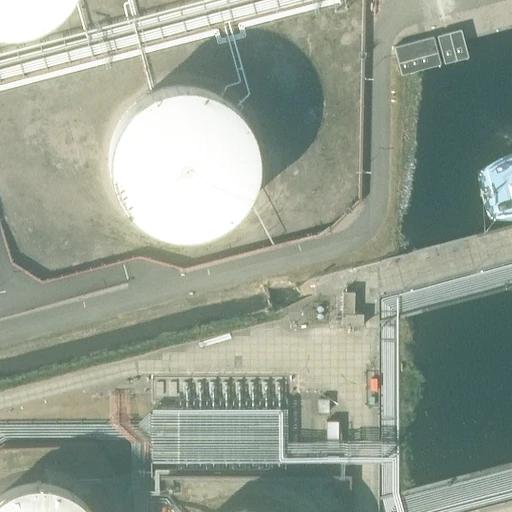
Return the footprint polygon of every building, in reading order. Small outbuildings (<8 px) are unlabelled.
[(68,0),(0,0),(0,32),(3,32),(10,33),(18,32),(25,31),(29,29),(36,27),(41,25),(43,24),(45,22),(49,20),(51,18),(55,15),(58,12),(62,9),(63,7),(67,3),(68,1),(68,0)] [(353,36),(299,22),(265,23),(258,53),(258,64),(279,69),(281,129),(297,133),(298,146),(306,148),(346,147),(356,109),(353,36)] [(440,64),(433,36),(393,46),(401,74),(440,64)] [(232,104),(228,101),(224,98),(218,94),(213,92),(209,90),(202,88),(197,87),(192,86),(185,86),(180,86),(175,86),(170,87),(163,88),(158,90),(154,91),(149,93),(145,96),(143,97),(139,100),(135,103),(131,106),(128,110),(126,111),(123,115),(122,117),(119,121),(117,126),(115,130),(114,132),(112,137),(111,141),(110,146),(109,149),(109,153),(109,156),(108,161),(109,166),(109,170),(110,173),(111,178),(112,182),(114,187),(115,189),(117,194),(119,198),(122,202),(125,206),(128,210),(129,211),(133,215),(137,218),(141,221),(143,222),(147,225),(151,227),(156,229),(160,230),(165,232),(172,233),(177,234),(182,234),(187,234),(191,233),(196,233),(201,231),(208,229),(212,228),(217,225),(219,224),(223,222),(227,219),(231,216),(236,211),(238,209),(241,205),(244,201),(246,197),(249,193),(251,189),(252,186),(253,182),(255,177),(256,172),(256,168),(257,163),(257,158),(256,153),(256,148),(255,146),(254,141),(253,136),(251,132),(250,130),(248,125),(246,121),(243,117),(240,113),(237,109),(235,108),(232,104)] [(47,185),(0,183),(0,205),(12,205),(11,217),(46,218),(47,185)] [(353,313),(354,291),(342,291),(341,324),(363,325),(363,313),(353,313)] [(318,398),(317,411),(328,412),(328,399),(318,398)] [(91,511),(90,511),(88,507),(85,504),(83,501),(80,498),(76,496),(73,494),(68,490),(66,489),(63,488),(59,486),(55,485),(51,484),(47,483),(43,483),(35,482),(31,483),(27,483),(23,484),(19,485),(15,486),(12,488),(8,489),(5,491),(1,494),(0,494),(0,511),(91,511)]
